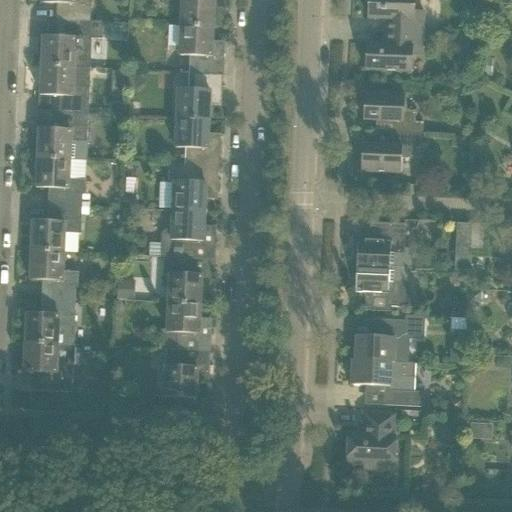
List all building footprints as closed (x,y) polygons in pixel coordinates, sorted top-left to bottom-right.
[(42,0),(42,3),(63,4),(62,22),(90,23),(90,0),(42,0)] [(225,0),(181,0),(181,27),(213,28),(213,9),(225,9),(225,0)] [(391,20),(391,33),(422,34),(423,12),(413,12),(413,0),(368,0),(367,19),(391,20)] [(42,38),(41,67),(74,68),(89,69),(90,69),(91,50),(91,39),(101,40),(102,23),(90,23),(62,22),(62,39),(55,38),(42,38)] [(213,28),(181,27),(179,56),(196,57),(195,74),(222,75),(224,48),(212,48),(213,28)] [(421,56),(422,34),(391,33),(390,46),(366,44),(365,71),(410,73),(411,56),(421,56)] [(493,58),(479,57),(477,75),(491,77),(493,58)] [(41,67),(40,96),(61,97),(60,114),(88,115),(88,108),(89,88),(88,88),(89,69),(74,68),(41,67)] [(135,73),(126,81),(137,93),(146,84),(135,73)] [(178,90),(176,119),(208,121),(209,101),(221,102),(222,75),(195,74),(194,91),(178,90)] [(393,135),(422,136),(423,123),(415,123),(415,112),(403,111),(404,96),(364,94),(363,121),(394,122),(393,135)] [(88,115),(60,114),(59,131),(38,130),(37,159),(70,161),(86,161),(86,142),(87,124),(88,115)] [(88,115),(87,124),(100,124),(100,116),(88,115)] [(208,121),(176,119),(175,148),(185,149),(185,166),(218,167),(219,141),(207,140),(208,121)] [(422,136),(393,135),(392,147),(362,146),(361,172),(401,174),(401,159),(413,159),(414,149),(422,149),(422,136)] [(70,161),(37,159),(36,188),(55,189),(54,206),(81,207),(82,196),(84,196),(85,181),(69,180),(70,161)] [(218,167),(185,166),(169,166),(168,184),(173,184),(172,212),(204,213),(205,193),(217,194),(218,167)] [(133,197),(122,199),(123,210),(135,208),(133,197)] [(32,222),(31,251),(63,253),(64,234),(80,234),(81,207),(54,206),(53,223),(32,222)] [(172,212),(171,231),(165,231),(161,235),(160,257),(164,257),(214,260),(215,233),(203,233),(204,213),(172,212)] [(410,255),(404,255),(405,225),(372,223),(372,237),(367,241),(358,241),(356,267),(410,269),(410,255)] [(470,254),(471,225),(456,224),(454,271),(469,272),(470,254)] [(63,253),(31,251),(29,281),(48,281),(48,298),(75,300),(76,288),(78,288),(79,273),(63,272),(63,253)] [(214,260),(164,257),(164,258),(181,259),(180,275),(169,275),(168,304),(200,305),(201,286),(213,286),(214,260)] [(415,287),(409,287),(410,269),(356,267),(355,293),(364,293),(369,298),(391,298),(391,308),(414,309),(415,287)] [(143,282),(118,281),(117,300),(142,302),(143,282)] [(470,292),(469,303),(481,304),(481,292),(470,292)] [(26,315),(25,344),(73,346),(75,300),(48,298),(47,316),(26,315)] [(467,319),(468,304),(453,303),(452,318),(467,319)] [(168,304),(167,332),(160,331),(159,350),(210,352),(211,325),(199,325),(200,305),(168,304)] [(355,361),(393,363),(403,364),(404,341),(410,341),(423,341),(424,317),(405,317),(404,322),(373,320),(372,337),(356,337),(355,361)] [(73,346),(25,344),(23,373),(29,373),(28,375),(32,375),(32,373),(44,374),(44,391),(71,393),(72,365),(73,346)] [(450,349),(449,364),(463,364),(464,350),(450,349)] [(210,352),(159,350),(159,351),(166,351),(164,397),(196,398),(197,378),(209,379),(210,352)] [(352,360),(351,386),(365,386),(366,386),(366,390),(373,391),(373,387),(391,388),(391,391),(389,391),(388,406),(423,408),(423,393),(413,392),(414,384),(415,364),(409,364),(403,364),(393,363),(355,361),(352,360)] [(473,364),(473,375),(484,375),(484,364),(473,364)] [(450,400),(450,411),(460,411),(461,401),(450,400)] [(364,468),(366,469),(393,470),(394,438),(393,438),(394,416),(364,414),(363,436),(349,436),(347,463),(364,464),(364,468)] [(471,424),(470,439),(491,441),(492,425),(471,424)]
